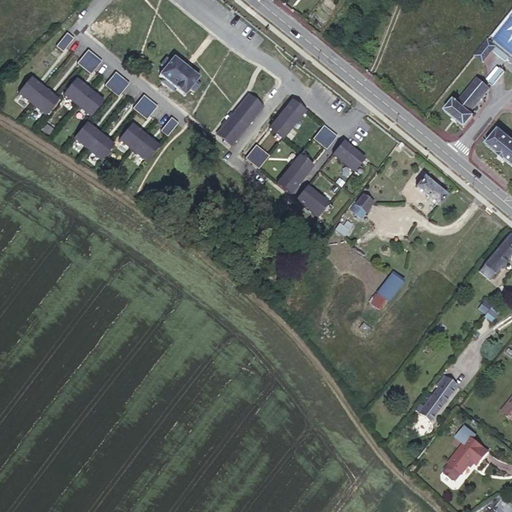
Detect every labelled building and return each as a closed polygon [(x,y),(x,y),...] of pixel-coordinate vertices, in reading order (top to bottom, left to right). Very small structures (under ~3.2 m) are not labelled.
[(73,39),(66,34),(55,47),(62,53),(73,39)] [(496,47),(487,40),(474,56),(483,63),(496,47)] [(94,56),(87,51),(76,64),(83,70),(94,56)] [(90,75),(101,62),(94,56),(83,70),(90,75)] [(198,78),(173,58),(170,62),(166,58),(160,66),(164,69),(159,76),(163,79),(161,82),(173,91),(175,89),(184,96),(189,89),(193,93),(199,86),(195,82),(198,78)] [(122,79),(115,73),(104,86),(111,92),(122,79)] [(489,90),(477,78),(457,103),(453,100),(444,111),(465,128),(474,117),(470,114),(489,90)] [(30,79),(17,94),(31,105),(44,90),(30,79)] [(118,98),(129,84),(122,79),(111,92),(118,98)] [(89,91),(75,80),(63,95),(76,106),(89,91)] [(45,116),(58,101),(44,90),(31,105),(45,116)] [(90,117),(103,102),(89,91),(76,106),(90,117)] [(247,95),(216,134),(228,144),(229,142),(232,144),(261,109),(258,106),(259,105),(247,95)] [(150,101),(143,96),(132,109),(139,115),(150,101)] [(305,111),(292,100),(268,129),(282,140),(305,111)] [(157,107),(150,101),(139,115),(146,121),(157,107)] [(177,124),(170,118),(159,131),(167,137),(177,124)] [(99,135),(86,123),(73,139),(87,150),(99,135)] [(145,136),(131,125),(118,140),(132,151),(145,136)] [(337,137),(323,126),(312,140),(326,150),(337,137)] [(511,141),(510,140),(498,130),(486,145),(498,155),(497,156),(504,162),(505,161),(511,166),(511,141)] [(101,162),(114,146),(99,135),(87,150),(101,162)] [(146,163),(159,147),(145,136),(132,151),(146,163)] [(365,160),(343,142),(332,155),(354,173),(365,160)] [(269,156),(255,146),(244,159),(258,170),(269,156)] [(313,167),(299,156),(276,184),(289,195),(313,167)] [(446,196),(423,178),(415,188),(438,206),(446,196)] [(328,205),(306,186),(295,200),(317,218),(328,205)] [(372,203),(362,195),(350,212),(360,220),(372,203)] [(511,253),(511,236),(510,235),(470,282),(480,291),(511,253)] [(403,281),(393,273),(377,293),(387,301),(403,281)] [(476,310),(492,321),(500,310),(484,299),(476,310)] [(456,387),(444,376),(437,385),(439,387),(433,395),(429,393),(426,397),(429,400),(425,407),(420,404),(416,411),(430,422),(456,387)] [(511,399),(501,413),(511,421),(511,399)] [(464,444),(448,463),(449,464),(461,474),(462,474),(472,461),(477,465),(488,452),(473,440),(470,437),(473,433),(464,426),(456,437),(464,444)] [(461,474),(449,464),(444,470),(444,474),(452,480),(457,480),(461,474)]
